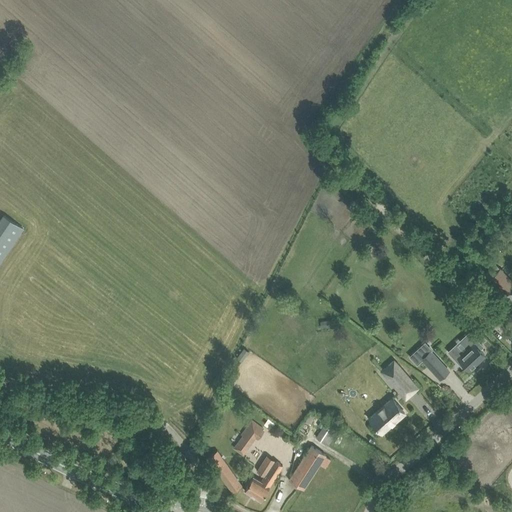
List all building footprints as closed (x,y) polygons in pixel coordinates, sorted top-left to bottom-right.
[(0,263),(24,229),(4,215),(0,220),(0,263)] [(494,263),(483,273),(488,279),(490,277),(500,268),(494,263)] [(506,294),(511,288),(511,281),(500,268),(490,277),(495,283),(492,286),(497,293),(501,289),(506,294)] [(464,354),(459,358),(465,365),(469,369),(484,355),(479,349),(483,346),(470,332),(460,341),(467,348),(462,352),(464,354)] [(421,346),(410,356),(417,364),(422,360),(434,372),(443,364),(431,351),(428,348),(425,351),(421,346)] [(406,400),(419,389),(393,359),(380,370),(399,392),(406,400)] [(232,395),(225,390),(217,401),(225,407),(232,395)] [(384,405),(369,418),(372,421),(376,425),(382,433),(405,413),(398,405),(392,398),(384,405)] [(267,420),(264,424),(271,428),(273,424),(267,420)] [(239,440),(234,447),(239,451),(244,444),(249,447),(256,438),(258,439),(264,431),(262,430),(261,429),(263,427),(254,421),(252,423),(243,436),(239,440)] [(326,422),(316,437),(328,445),(338,429),(326,422)] [(326,468),(331,460),(325,456),(326,455),(311,445),(289,480),(304,489),(320,464),(326,468)] [(216,452),(209,457),(233,491),(241,486),(217,451),(216,452)] [(261,500),(283,465),(267,455),(257,471),(265,476),(261,481),(253,476),(245,490),(261,500)]
